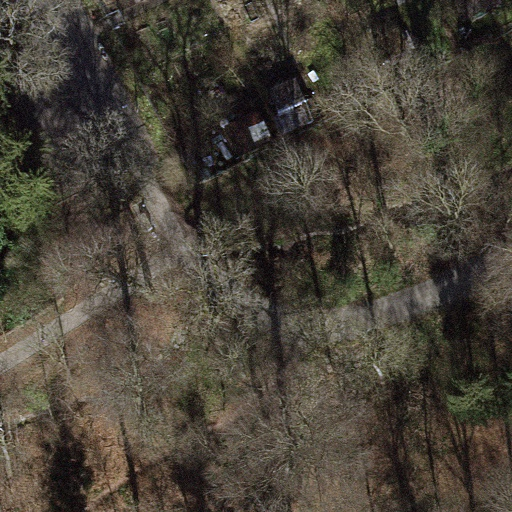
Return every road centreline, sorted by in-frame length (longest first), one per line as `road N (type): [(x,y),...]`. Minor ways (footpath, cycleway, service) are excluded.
road 1 (track): [(511,251),(382,319),(307,326),(254,306),(172,253)]
road 2 (track): [(86,124),(126,157),(172,253)]
road 3 (residential): [(25,0),(86,124)]
